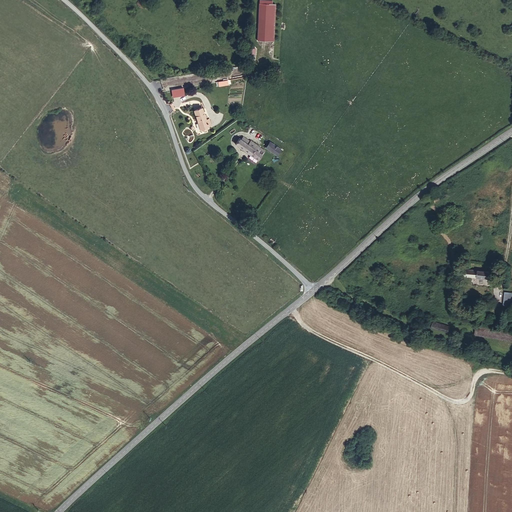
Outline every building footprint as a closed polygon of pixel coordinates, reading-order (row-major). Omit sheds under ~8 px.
[(146,0),(137,0),(134,14),(145,17),(146,12),(144,11),(146,0)] [(277,0),(271,0),(260,0),(257,37),(274,38),(277,0)] [(183,87),(173,89),(175,95),(184,93),(183,87)] [(218,120),(208,102),(199,107),(209,124),(218,120)] [(279,148),(265,138),(261,144),(275,153),(279,148)] [(264,150),(250,140),(248,144),(240,139),(236,145),(259,160),(264,150)] [(428,172),(417,178),(419,184),(431,179),(428,172)] [(430,195),(434,202),(440,199),(437,192),(430,195)] [(490,260),(461,254),(460,261),(489,267),(490,260)] [(477,268),(476,276),(490,277),(490,269),(477,268)] [(443,313),(429,308),(426,315),(441,320),(443,313)] [(511,321),(473,315),(471,324),(511,331),(511,321)]
